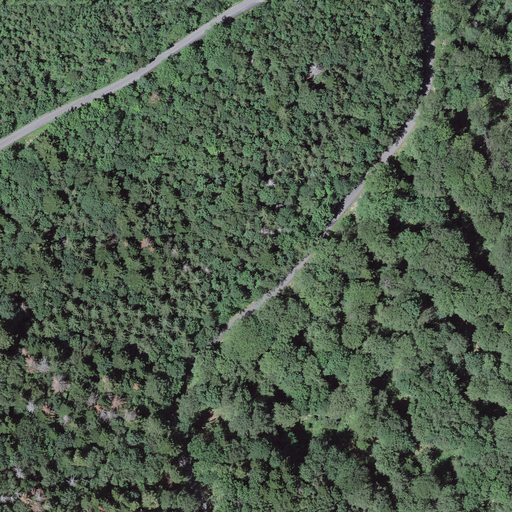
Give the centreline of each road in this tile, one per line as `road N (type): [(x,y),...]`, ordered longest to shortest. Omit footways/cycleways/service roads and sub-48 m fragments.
road 1 (unclassified): [(206,511),(176,433),(182,368),(294,269),(408,127),(428,79),(424,0)]
road 2 (unclassified): [(255,0),(127,80),(0,145)]
